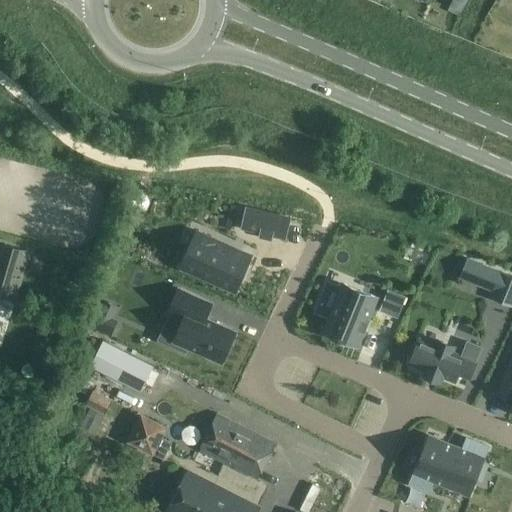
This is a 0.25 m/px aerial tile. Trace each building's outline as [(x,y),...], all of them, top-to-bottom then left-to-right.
[(287,239),(291,219),(246,209),(242,229),(261,233),(260,237),(274,240),(274,236),(287,239)] [(196,232),(181,267),(236,291),(251,256),(196,232)] [(0,296),(14,301),(29,252),(3,244),(0,255),(0,296)] [(94,269),(77,265),(73,282),(89,286),(94,269)] [(475,283),(493,290),(490,298),(501,302),(511,277),(500,272),(482,266),(475,283)] [(328,280),(314,313),(329,319),(324,332),(357,346),(377,297),(343,284),(343,286),(328,280)] [(170,313),(158,341),(186,353),(188,348),(221,362),(235,331),(205,318),(211,303),(179,289),(168,313),(170,313)] [(397,317),(405,297),(389,290),(380,310),(397,317)] [(452,297),(446,310),(456,315),(462,302),(452,297)] [(117,320),(113,318),(96,311),(89,327),(111,336),(117,320)] [(420,339),(410,363),(426,370),(425,372),(441,379),(442,376),(454,381),(457,374),(469,378),(481,347),(468,341),(462,356),(452,352),(454,346),(438,340),(436,345),(420,339)] [(104,341),(91,366),(141,391),(154,366),(104,341)] [(511,357),(498,393),(511,398),(511,410),(511,411),(511,410),(511,357)] [(93,391),(87,404),(104,413),(111,400),(93,391)] [(199,450),(225,463),(257,477),(274,443),(217,414),(199,450)] [(142,416),(129,442),(164,459),(174,440),(162,434),(165,428),(142,416)] [(429,435),(409,483),(429,491),(434,480),(469,495),(489,446),(467,437),(462,448),(429,435)] [(255,511),(258,508),(255,506),(188,472),(167,511),(255,511)]
